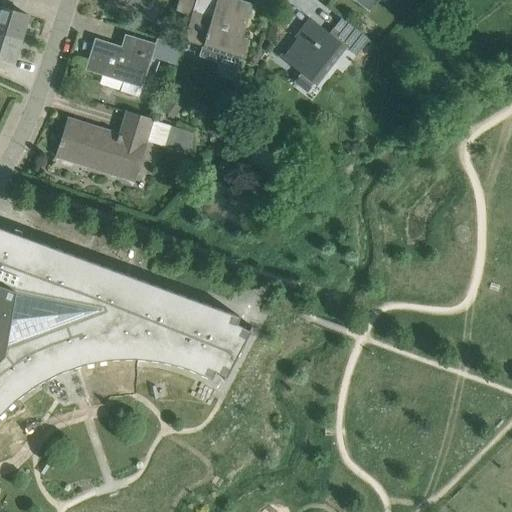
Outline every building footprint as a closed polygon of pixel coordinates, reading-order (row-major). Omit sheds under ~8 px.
[(106,0),(106,1),(148,14),(152,0),(106,0)] [(179,0),(176,11),(189,15),(193,0),(179,0)] [(184,39),(203,45),(200,56),(219,62),(221,55),(240,61),(247,39),(241,37),(251,4),(237,0),(216,0),(212,17),(193,11),(184,39)] [(354,0),(368,11),(376,0),(354,0)] [(23,30),(25,31),(25,30),(23,29),(27,16),(28,16),(29,15),(0,6),(0,32),(20,38),(23,30)] [(369,39),(357,30),(341,18),(329,33),(310,18),(300,31),(303,33),(283,59),(316,84),(344,48),(347,51),(348,49),(356,55),(369,39)] [(0,57),(14,62),(14,61),(13,61),(20,38),(0,32),(0,57)] [(156,44),(151,42),(132,36),(128,49),(94,38),(85,69),(123,81),(120,91),(139,97),(156,44)] [(194,133),(139,116),(127,112),(120,135),(118,134),(117,136),(69,121),(62,141),(60,140),(58,146),(61,146),(58,155),(132,178),(144,140),(193,155),(194,133)] [(0,412),(13,399),(34,383),(57,372),(82,363),(108,358),(132,357),(132,356),(160,359),(185,366),(207,376),(210,378),(215,371),(223,375),(222,378),(224,379),(227,380),(255,327),(251,326),(250,325),(247,329),(236,323),(238,315),(0,227),(0,412)]
